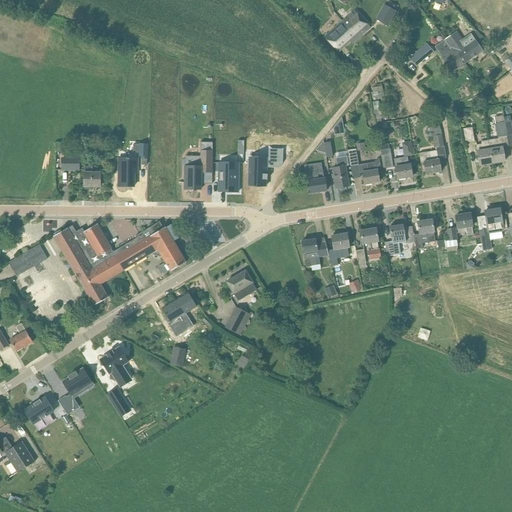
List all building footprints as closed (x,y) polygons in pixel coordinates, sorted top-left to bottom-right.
[(396,12),(384,5),(376,19),(389,26),(396,12)] [(371,28),(364,21),(355,11),(325,37),(339,52),(350,42),(352,44),(371,28)] [(464,21),(461,24),(461,29),(465,32),(469,33),(472,30),(472,26),(468,22),(464,21)] [(456,32),(445,40),(455,55),(458,53),(465,63),(483,51),(471,34),(462,40),(456,32)] [(445,40),(435,47),(441,55),(453,72),(465,63),(458,53),(455,55),(445,40)] [(433,52),(427,44),(410,58),(417,66),(433,52)] [(381,84),(372,87),(373,92),(371,92),(372,99),(384,97),(381,84)] [(374,110),(372,111),(375,125),(378,124),(378,122),(382,122),(381,119),(385,118),(386,121),(392,120),(391,116),(386,117),(385,112),(381,113),(379,101),(373,102),(374,110)] [(503,113),(503,116),(507,136),(508,146),(511,145),(511,128),(509,112),(503,113)] [(507,136),(503,116),(495,117),(498,139),(488,140),(492,163),(505,161),(503,147),(501,137),(507,136)] [(342,118),(333,128),(335,135),(345,133),(342,118)] [(428,128),(429,136),(434,136),(442,135),(440,124),(429,126),(430,128),(428,128)] [(474,141),(472,127),(463,129),(466,143),(474,141)] [(442,135),(434,136),(436,148),(444,147),(442,135)] [(479,165),(492,163),(488,140),(481,141),(482,144),(476,145),(477,151),(479,165)] [(411,141),(402,142),(404,156),(413,155),(411,141)] [(185,166),(185,190),(201,190),(201,184),(201,172),(212,172),(212,142),(201,142),(201,150),(201,156),(201,167),(185,166)] [(139,152),(139,156),(142,156),(142,160),(142,165),(147,165),(148,144),(139,144),(139,152)] [(247,173),(248,173),(249,173),(248,186),(266,186),(266,180),(267,180),(267,179),(267,175),(268,175),(266,175),(267,168),(278,168),(279,168),(283,164),(283,163),(283,149),(282,149),(276,149),(276,158),(268,158),(258,158),(258,161),(249,160),(247,160),(247,161),(247,173)] [(351,166),(358,165),(359,165),(356,149),(348,150),(351,166)] [(385,169),(394,167),(390,149),(380,151),(383,168),(385,168),(385,169)] [(420,163),(424,162),(426,174),(441,172),(439,159),(438,159),(437,150),(429,152),(419,154),(420,163)] [(337,167),(333,167),(337,189),(340,188),(340,190),(346,189),(346,187),(349,187),(346,166),(349,166),(347,157),(336,159),(337,167)] [(412,176),(411,167),(411,164),(409,165),(408,157),(394,159),(397,179),(412,176)] [(119,158),(119,187),(134,187),(134,174),(137,174),(137,158),(119,158)] [(359,165),(358,165),(359,173),(362,173),(364,184),(379,182),(378,171),(382,170),(380,158),(378,159),(375,161),(374,163),(359,165)] [(62,159),(62,170),(79,170),(79,159),(62,159)] [(174,160),(156,160),(156,191),(174,191),(174,174),(176,174),(176,161),(174,161),(174,160)] [(306,162),(297,175),(305,173),(307,182),(309,181),(311,193),(327,191),(325,179),(324,179),(323,171),(317,172),(316,166),(312,166),(311,161),(306,162)] [(219,163),(218,186),(223,186),(223,192),(239,192),(239,163),(219,163)] [(93,166),(85,166),(85,173),(84,173),(84,186),(100,187),(100,173),(93,173),(93,166)] [(500,209),(485,211),(485,216),(477,217),(479,231),(480,232),(480,235),(481,244),(477,245),(478,245),(473,252),(475,253),(477,251),(492,249),(490,237),(489,231),(504,229),(504,230),(507,230),(506,219),(502,220),(500,209)] [(471,214),(455,216),(458,233),(466,231),(467,236),(473,235),(472,226),(473,226),(471,214)] [(434,232),(434,230),(432,220),(418,222),(419,232),(420,237),(414,238),(416,249),(423,248),(423,244),(435,242),(434,232)] [(113,252),(123,270),(152,253),(153,255),(160,257),(162,256),(171,271),(186,262),(174,241),(179,238),(171,225),(166,228),(165,227),(163,228),(160,222),(135,236),(137,238),(113,252)] [(82,228),(82,229),(85,234),(78,238),(94,264),(113,252),(111,249),(112,248),(97,224),(85,232),(82,228)] [(405,236),(405,234),(403,224),(390,227),(392,242),(385,243),(386,253),(388,261),(401,259),(399,247),(398,243),(405,242),(404,236),(405,236)] [(85,234),(82,229),(76,232),(73,225),(68,228),(67,228),(53,236),(94,306),(108,298),(100,284),(123,270),(113,252),(94,264),(78,238),(85,234)] [(456,238),(455,228),(446,229),(448,240),(456,238)] [(378,241),(378,239),(376,229),(361,231),(363,244),(370,243),(371,250),(368,251),(370,260),(381,258),(380,249),(378,249),(377,241),(378,241)] [(333,236),(332,236),(334,252),(329,253),(329,255),(331,266),(338,265),(337,258),(349,256),(347,247),(349,247),(347,234),(340,235),(339,234),(338,233),(333,234),(333,235),(333,236)] [(318,257),(325,256),(329,255),(329,253),(326,242),(317,244),(316,239),(302,241),(306,267),(312,266),(320,264),(318,257)] [(39,244),(15,259),(8,263),(17,277),(48,259),(39,244)] [(356,251),(358,264),(359,264),(360,269),(367,267),(364,250),(356,251)] [(160,268),(158,269),(162,277),(169,273),(164,266),(160,268)] [(246,271),(227,282),(234,294),(238,301),(257,290),(252,283),(253,282),(246,271)] [(357,280),(348,285),(353,294),(362,289),(357,280)] [(333,285),(324,289),(328,298),(337,294),(333,285)] [(196,307),(193,302),(188,293),(162,309),(170,322),(175,329),(184,323),(188,329),(194,326),(186,313),(196,307)] [(225,327),(240,335),(251,314),(236,306),(225,327)] [(20,334),(10,341),(16,352),(33,342),(22,323),(16,326),(20,334)] [(0,331),(0,350),(0,351),(9,346),(0,331)] [(300,343),(289,337),(285,346),(296,351),(300,343)] [(107,355),(100,359),(110,374),(111,373),(116,381),(117,381),(128,374),(123,366),(128,362),(119,348),(112,352),(112,351),(111,352),(112,353),(108,355),(108,354),(107,354),(107,355)] [(171,365),(183,368),(186,350),(174,348),(171,365)] [(83,394),(94,387),(84,370),(77,375),(76,374),(70,378),(70,379),(63,383),(71,396),(72,397),(79,393),(81,396),(83,394)] [(117,389),(107,395),(121,416),(127,413),(122,404),(125,402),(117,389)] [(59,400),(58,401),(66,413),(67,415),(68,415),(68,414),(74,411),(66,398),(65,397),(59,401),(59,400)] [(46,399),(26,412),(35,426),(54,413),(55,413),(52,408),(46,399)] [(66,413),(58,418),(62,425),(70,420),(68,416),(67,415),(66,413)] [(0,443),(0,454),(1,457),(5,455),(17,473),(35,462),(27,450),(22,442),(8,451),(2,442),(0,443)]
